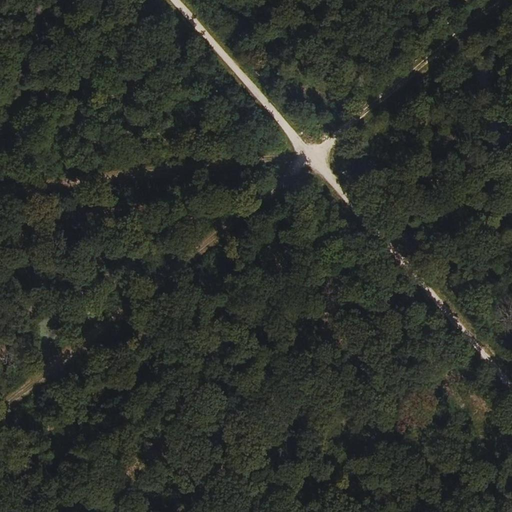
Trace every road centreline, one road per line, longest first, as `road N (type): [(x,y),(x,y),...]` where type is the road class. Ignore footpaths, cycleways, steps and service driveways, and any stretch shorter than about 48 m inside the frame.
road 1 (track): [(0,414),(502,0)]
road 2 (track): [(310,157),(0,194)]
road 3 (track): [(511,389),(310,157)]
road 4 (track): [(310,157),(172,0)]
